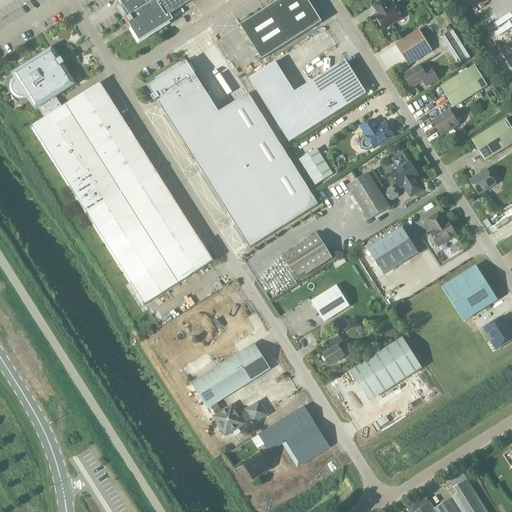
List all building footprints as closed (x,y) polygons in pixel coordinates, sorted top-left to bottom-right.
[(123,19),(137,42),(171,20),(168,15),(187,4),(192,0),(117,0),(128,16),(123,19)] [(321,23),(306,0),(281,0),(240,26),(262,60),(321,23)] [(383,0),(382,0),(373,6),(379,15),(375,17),(383,30),(401,18),(393,6),(389,8),(383,0)] [(329,27),(336,23),(330,13),(322,18),(329,27)] [(449,48),(459,43),(451,27),(441,32),(449,48)] [(408,66),(432,51),(419,30),(395,45),(408,66)] [(217,44),(206,48),(209,57),(220,53),(217,44)] [(383,51),(385,57),(393,53),(391,48),(383,51)] [(71,84),(64,74),(60,66),(62,65),(58,58),(56,60),(50,50),(13,74),(15,78),(13,80),(12,82),(11,84),(11,87),(11,90),(12,92),(14,94),(16,96),(18,97),(21,97),(23,97),(26,95),(34,108),(36,107),(43,118),(29,127),(142,306),(212,262),(98,83),(60,107),(53,96),(71,84)] [(366,94),(345,60),(294,92),(275,62),(248,79),(289,143),(366,94)] [(187,62),(148,87),(153,96),(151,97),(154,102),(158,99),(159,101),(157,102),(250,248),(318,205),(248,94),(219,113),(187,62)] [(419,65),(402,76),(410,89),(422,81),(426,87),(438,80),(431,69),(425,74),(419,65)] [(440,87),(453,108),(487,86),(474,66),(440,87)] [(411,114),(424,106),(417,96),(404,104),(411,114)] [(431,121),(441,136),(459,125),(449,110),(431,121)] [(472,141),(485,161),(511,143),(511,129),(506,119),(472,141)] [(370,151),(373,149),(393,136),(385,124),(377,128),(372,120),(361,127),(366,136),(362,138),(360,142),(359,146),(362,150),(366,151),(370,151)] [(316,149),(299,160),(315,186),(332,175),(316,149)] [(462,156),(466,167),(473,165),(469,154),(462,156)] [(392,173),(390,175),(399,188),(403,186),(410,197),(421,190),(414,178),(418,176),(409,162),(399,169),(397,167),(396,166),(393,166),(392,167),(390,169),(391,172),(392,173)] [(469,181),(478,196),(496,184),(487,169),(469,181)] [(347,187),(368,221),(389,208),(367,174),(347,187)] [(391,202),(398,197),(398,196),(399,195),(395,188),(393,189),(391,186),(382,192),(388,201),(390,201),(391,202)] [(312,213),(315,218),(323,213),(320,209),(312,213)] [(438,247),(445,242),(447,243),(451,241),(450,239),(456,235),(447,222),(445,223),(438,213),(427,220),(434,231),(430,233),(438,247)] [(401,228),(368,249),(384,275),(417,253),(401,228)] [(316,234),(282,257),(297,281),(332,258),(316,234)] [(216,246),(209,248),(214,262),(221,259),(216,246)] [(463,322),(497,300),(475,266),(441,288),(463,322)] [(335,285),(310,302),(323,323),(349,306),(335,285)] [(192,294),(194,299),(206,294),(203,289),(192,294)] [(346,318),(334,324),(338,333),(350,327),(346,318)] [(501,318),(483,329),(491,341),(496,338),(501,347),(511,340),(511,331),(510,329),(508,330),(501,318)] [(296,339),(300,347),(308,343),(305,335),(296,339)] [(340,350),(345,347),(338,336),(328,342),(331,346),(329,347),(328,349),(329,351),(322,356),(329,366),(344,356),(340,350)] [(402,338),(349,371),(369,401),(421,368),(402,338)] [(253,344),(192,383),(208,408),(269,370),(253,344)] [(335,381),(330,383),(334,391),(339,389),(335,381)] [(254,423),(267,415),(259,402),(246,410),(239,415),(232,405),(213,417),(225,436),(244,424),(252,419),(254,423)] [(330,447),(328,444),(304,406),(258,435),(269,453),(282,444),(297,468),(330,447)] [(379,428),(389,421),(385,414),(375,420),(379,428)] [(253,479),(269,469),(259,453),(243,463),(253,479)] [(487,511),(467,479),(452,488),(456,495),(433,510),(429,504),(416,511),(487,511)]
